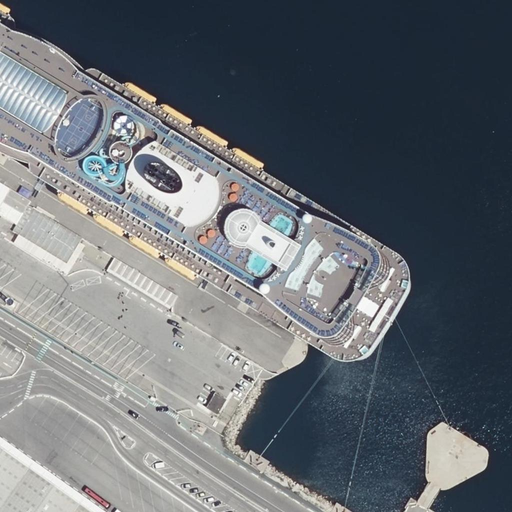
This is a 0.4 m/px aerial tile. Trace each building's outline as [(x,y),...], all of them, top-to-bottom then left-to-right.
[(8,191),(4,202),(19,209),(24,197),(8,191)] [(86,240),(27,206),(11,233),(71,267),(86,240)] [(168,307),(175,296),(126,266),(119,277),(168,307)] [(0,446),(92,511),(106,511),(0,436),(0,446)] [(92,511),(0,446),(0,511),(92,511)]
